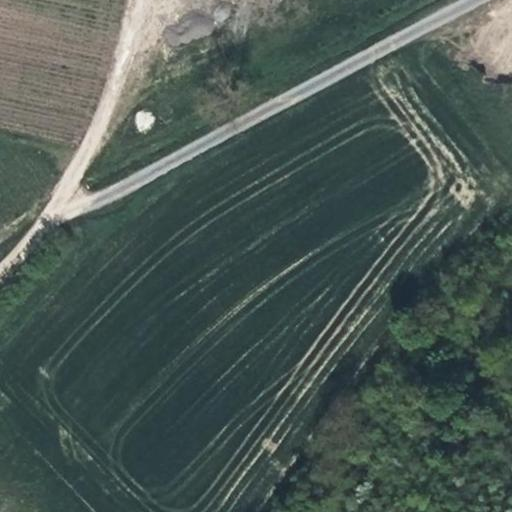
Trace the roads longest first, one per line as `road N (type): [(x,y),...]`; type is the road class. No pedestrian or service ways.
road 1 (track): [(473,0),(51,218)]
road 2 (track): [(0,276),(51,218),(96,130),(139,0)]
